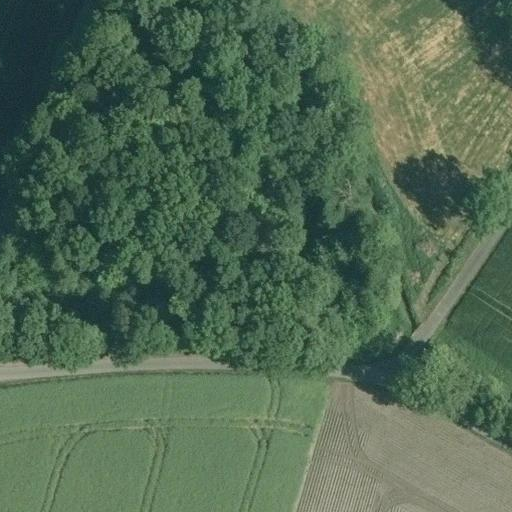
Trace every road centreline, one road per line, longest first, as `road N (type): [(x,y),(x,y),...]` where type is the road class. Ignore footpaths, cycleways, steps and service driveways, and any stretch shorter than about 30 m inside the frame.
road 1 (residential): [(0,383),(252,372),(396,381),(511,446)]
road 2 (residential): [(104,0),(0,259)]
